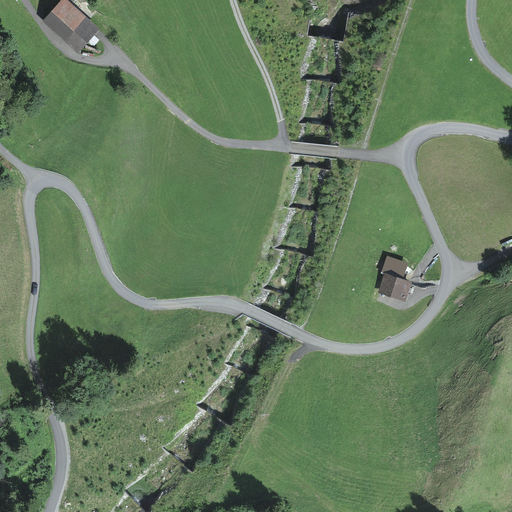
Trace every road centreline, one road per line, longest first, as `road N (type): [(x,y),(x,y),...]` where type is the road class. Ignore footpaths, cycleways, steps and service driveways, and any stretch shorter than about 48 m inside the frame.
road 1 (unclassified): [(511,137),(456,125),(415,136),(407,157),(453,275),(430,315),(402,339),(363,351),(328,347),(244,307),(136,299),(118,289),(76,190),(50,176),(38,180)]
road 2 (unclassified): [(50,511),(61,465),(58,432),(30,329),(37,285),(29,200),(38,180)]
road 3 (track): [(286,148),(235,0)]
